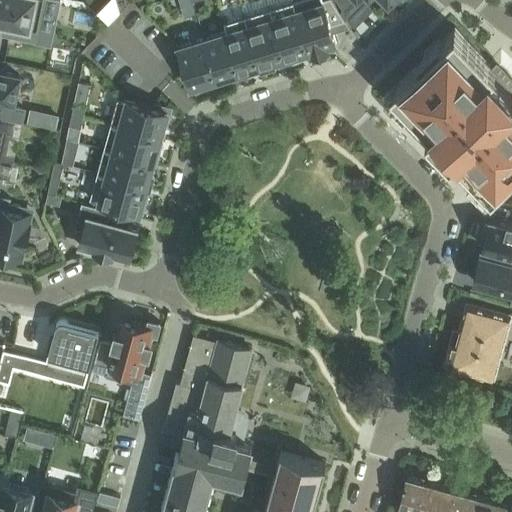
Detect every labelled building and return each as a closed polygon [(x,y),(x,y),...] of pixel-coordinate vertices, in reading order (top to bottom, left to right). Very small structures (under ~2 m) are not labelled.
[(0,0),(0,21),(12,24),(9,36),(39,42),(42,31),(38,30),(43,0),(0,0)] [(116,0),(120,12),(131,1),(130,0),(116,0)] [(287,61),(301,56),(300,53),(308,50),(309,54),(310,54),(294,0),(271,7),(287,61)] [(294,0),(310,54),(333,47),(332,43),(336,41),(331,25),(346,20),(333,0),(294,0)] [(355,0),(386,0),(389,2),(391,0),(337,0),(344,11),(355,0)] [(246,15),(262,68),(276,64),(275,60),(285,57),(286,61),(287,61),(271,7),(246,15)] [(246,15),(225,22),(241,75),(252,71),(251,67),(260,65),(261,69),(262,68),(246,15)] [(240,75),(241,75),(225,22),(224,22),(227,31),(205,38),(217,78),(218,82),(233,77),(232,73),(239,71),(240,75)] [(511,175),(511,90),(453,29),(388,91),(490,197),(511,175)] [(208,81),(217,78),(205,38),(179,46),(192,90),(209,85),(208,81)] [(20,75),(0,71),(0,103),(0,117),(22,122),(25,108),(13,106),(20,75)] [(118,97),(110,123),(160,137),(164,124),(168,125),(172,107),(155,103),(154,107),(118,97)] [(28,120),(58,127),(62,112),(32,105),(28,120)] [(74,105),(72,113),(84,116),(86,108),(74,105)] [(84,116),(72,113),(70,125),(82,127),(84,116)] [(0,175),(11,178),(14,164),(1,161),(9,124),(0,121),(0,175)] [(110,123),(104,147),(157,162),(162,147),(158,146),(160,137),(110,123)] [(97,172),(151,186),(155,172),(151,171),(153,162),(157,163),(157,162),(104,147),(97,172)] [(64,150),(62,162),(74,165),(76,153),(64,150)] [(97,172),(90,198),(143,213),(148,196),(144,195),(147,186),(150,187),(151,186),(97,172)] [(51,176),(48,192),(55,194),(59,178),(51,176)] [(11,198),(0,195),(0,221),(1,222),(0,224),(0,254),(22,259),(24,249),(25,249),(30,225),(31,224),(29,224),(31,214),(20,211),(21,206),(10,203),(11,198)] [(85,230),(81,244),(80,244),(79,245),(115,255),(116,253),(128,257),(130,247),(133,247),(137,229),(108,221),(111,209),(82,202),(75,227),(85,230)] [(483,246),(511,254),(511,221),(508,220),(506,224),(490,220),(489,224),(486,223),(481,241),(484,242),(483,246)] [(62,252),(66,260),(73,257),(69,248),(62,252)] [(511,262),(481,254),(474,281),(511,291),(511,303),(511,304),(511,303),(511,262)] [(511,315),(468,303),(456,344),(451,343),(446,364),(494,377),(511,315)] [(101,340),(93,368),(107,372),(106,374),(133,382),(136,370),(140,371),(144,354),(146,355),(149,343),(147,342),(150,332),(155,333),(159,321),(148,319),(147,324),(131,319),(129,326),(121,324),(118,332),(117,332),(114,341),(116,342),(115,344),(101,340)] [(50,331),(40,369),(81,380),(93,337),(58,327),(57,327),(56,327),(55,327),(54,327),(53,328),(52,329),(51,329),(51,330),(50,331)] [(177,462),(163,511),(202,511),(213,472),(242,480),(246,467),(275,474),(264,511),(263,511),(254,509),(253,511),(312,511),(326,463),(281,450),(277,465),(248,457),(252,444),(244,442),(249,424),(249,422),(249,419),(249,417),(248,415),(247,413),(246,411),(244,410),(242,408),(240,408),(236,406),(252,348),(220,339),(219,340),(194,333),(181,381),(179,380),(177,380),(165,422),(165,423),(166,423),(186,428),(181,447),(180,449),(177,462)] [(1,361),(0,363),(0,378),(10,382),(14,365),(27,368),(31,355),(12,351),(5,349),(4,348),(1,361)] [(259,349),(256,369),(277,371),(279,351),(259,349)] [(0,471),(0,511),(32,511),(36,500),(31,498),(33,490),(7,483),(10,474),(0,471)] [(399,507),(416,511),(424,511),(432,483),(407,476),(406,481),(405,480),(404,483),(405,484),(399,507)] [(424,511),(449,511),(456,489),(432,483),(424,511)] [(92,511),(99,490),(85,486),(85,487),(79,486),(77,492),(52,485),(48,498),(45,497),(40,511),(92,511)] [(456,489),(449,511),(475,511),(480,496),(456,489)] [(480,496),(475,511),(502,511),(505,503),(480,496)]
